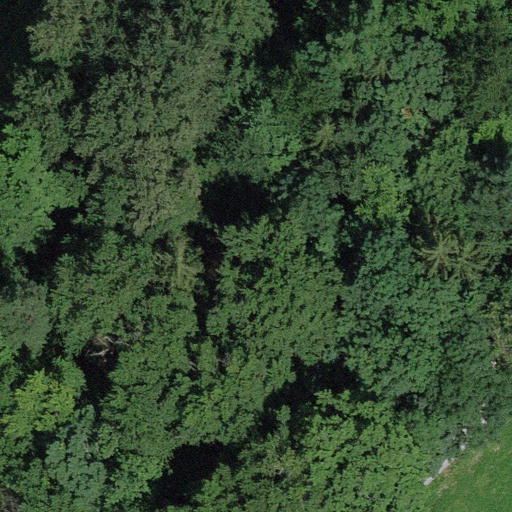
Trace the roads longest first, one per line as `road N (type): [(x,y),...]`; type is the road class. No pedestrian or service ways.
road 1 (track): [(181,0),(0,232)]
road 2 (track): [(511,380),(377,511)]
